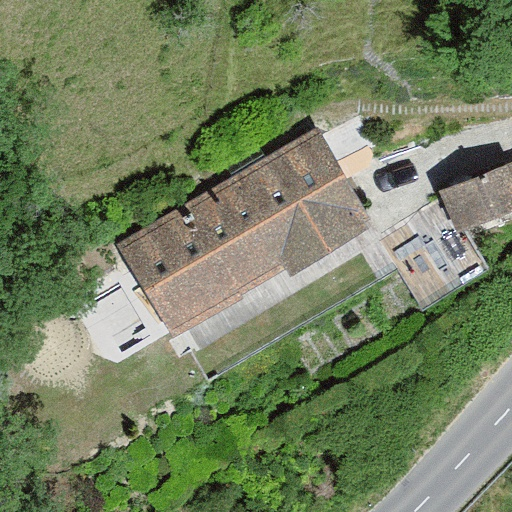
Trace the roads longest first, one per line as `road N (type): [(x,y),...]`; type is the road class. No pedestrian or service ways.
road 1 (unknown): [(511,134),(356,204)]
road 2 (tertiary): [(511,404),(417,511)]
